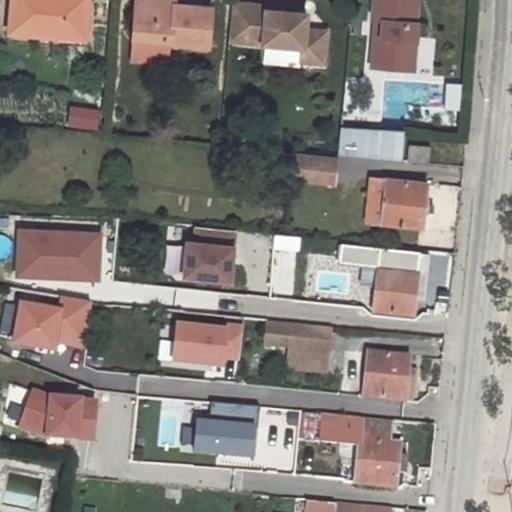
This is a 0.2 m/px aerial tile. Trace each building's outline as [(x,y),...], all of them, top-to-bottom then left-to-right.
[(13,0),(11,31),(52,34),(87,37),(90,0),(13,0)] [(176,1),(161,0),(137,0),(134,39),(171,42),(171,44),(210,48),(213,8),(176,5),(176,1)] [(416,0),(373,0),(371,18),(374,18),(382,19),(380,35),(373,35),(372,56),(387,57),(387,66),(412,68),(416,20),(415,20),(416,0)] [(251,4),(234,3),(231,40),(305,47),(303,61),(326,63),(329,31),(307,29),(309,14),(285,11),(251,8),(251,4)] [(382,19),(374,18),(373,35),(380,35),(382,19)] [(87,37),(52,34),(51,42),(86,45),(87,37)] [(171,42),(134,39),(132,60),(169,64),(171,44),(171,42)] [(387,57),(372,56),(371,65),(387,66),(387,57)] [(74,104),(69,125),(98,131),(103,111),(74,104)] [(405,161),(427,163),(430,137),(407,134),(405,161)] [(272,152),(269,180),(289,182),(289,178),(334,182),(337,158),(272,152)] [(371,178),(366,222),(420,227),(425,182),(371,178)] [(193,242),(184,241),(181,279),(235,284),(239,231),(194,227),(193,242)] [(100,231),(15,229),(14,279),(99,281),(100,231)] [(265,239),(261,274),(270,275),(273,239),(265,239)] [(430,254),(342,244),(340,262),(376,267),(371,312),(415,317),(417,299),(425,300),(430,254)] [(56,309),(18,303),(11,347),(54,354),(55,345),(85,350),(93,304),(57,298),(56,309)] [(227,332),(176,325),(171,365),(222,372),(227,332)] [(290,325),(287,351),(327,355),(330,329),(290,325)] [(367,350),(362,395),(403,400),(404,388),(406,367),(407,355),(367,350)] [(406,367),(404,388),(413,389),(416,369),(406,367)] [(93,446),(98,403),(51,398),(32,390),(17,429),(46,442),(93,446)] [(211,423),(195,422),(192,455),(255,461),(260,408),(213,404),(211,423)] [(398,441),(390,441),(392,422),(321,415),(319,441),(357,446),(353,482),(394,486),(395,472),(397,455),(398,441)] [(397,455),(395,472),(407,473),(408,456),(397,455)] [(305,501),(303,511),(333,511),(334,504),(305,501)]
